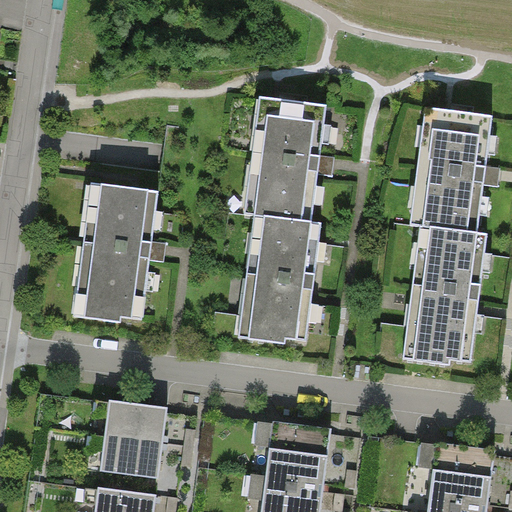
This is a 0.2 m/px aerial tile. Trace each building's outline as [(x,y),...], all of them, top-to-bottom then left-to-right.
[(323,224),(313,223),(321,161),(328,107),(261,99),(246,214),(256,216),(240,338),(307,347),(315,284),(323,224)] [(426,109),(411,228),(421,229),(405,354),(472,363),(479,304),(488,236),(478,235),(485,178),(493,118),(426,109)] [(160,193),(98,185),(79,320),(142,328),(151,261),(152,253),(153,243),(160,193)] [(152,253),(151,261),(165,263),(166,255),(167,245),(153,243),(152,253)] [(171,409),(110,401),(101,471),(162,479),(166,452),(168,437),(171,409)] [(308,455),(270,450),(262,511),(324,511),(331,458),(308,455)] [(472,474),(436,470),(430,511),(489,511),(494,477),(472,474)] [(157,511),(160,495),(99,487),(95,511),(157,511)]
